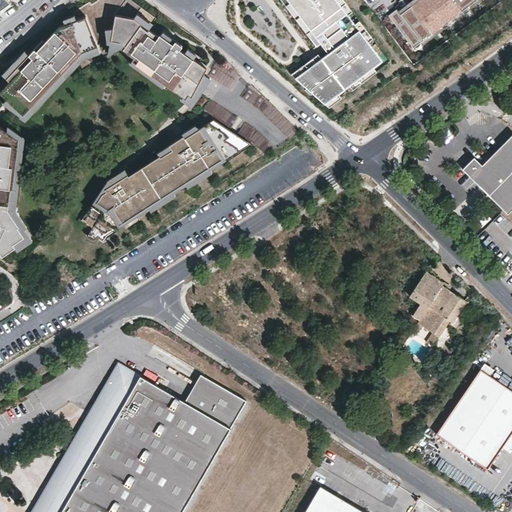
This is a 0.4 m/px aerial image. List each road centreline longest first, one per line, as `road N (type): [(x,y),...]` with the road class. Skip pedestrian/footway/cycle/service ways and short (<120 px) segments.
road 1 (residential): [(154,288),(172,316),(468,511)]
road 2 (residential): [(154,288),(354,158)]
road 3 (residential): [(187,7),(354,158)]
road 4 (residential): [(511,310),(365,151)]
road 5 (residential): [(0,381),(154,288)]
road 6 (residential): [(365,151),(511,46)]
